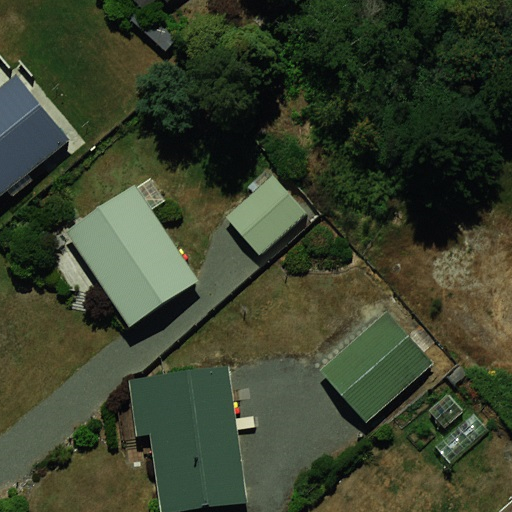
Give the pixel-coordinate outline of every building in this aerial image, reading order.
[(0,118),(0,205),(61,158),(0,118)] [(268,169),(212,214),(242,249),(297,205),(268,169)] [(134,190),(65,237),(129,332),(198,285),(134,190)] [(369,307),(304,367),(356,423),(422,364),(369,307)] [(231,364),(138,377),(156,511),(203,511),(250,506),(231,364)]
